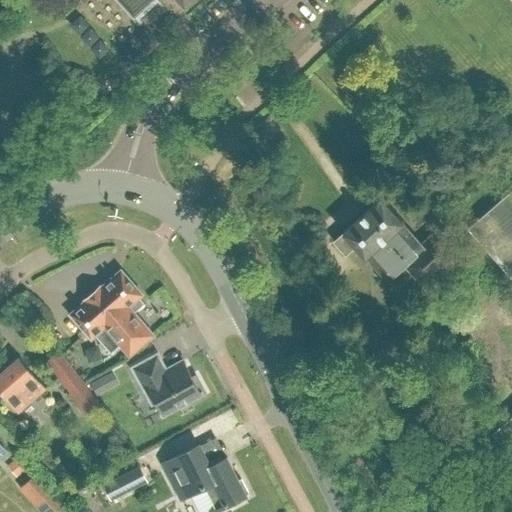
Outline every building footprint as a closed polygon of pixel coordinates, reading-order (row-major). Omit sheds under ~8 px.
[(116,0),(133,18),(152,0),(176,0),(183,8),(191,0),(116,0)] [(511,187),(480,215),(467,227),(482,244),(511,278),(511,187)] [(443,264),(454,255),(435,235),(424,244),(382,197),(334,240),(345,253),(355,244),(396,290),(414,274),(419,280),(441,261),(443,264)] [(95,291),(140,345),(153,333),(134,311),(145,302),(139,296),(142,293),(121,269),(95,291)] [(129,354),(140,345),(95,291),(70,312),(91,337),(95,334),(110,352),(120,343),(129,354)] [(174,343),(193,334),(188,326),(170,334),(174,343)] [(355,340),(369,367),(388,357),(374,330),(355,340)] [(43,359),(83,412),(97,401),(58,349),(43,359)] [(192,376),(183,360),(164,370),(156,355),(157,354),(157,353),(132,366),(141,383),(146,381),(163,413),(204,390),(196,375),(192,376)] [(0,370),(0,391),(17,411),(45,387),(18,355),(0,370)] [(97,393),(117,382),(111,372),(91,382),(97,393)] [(511,414),(493,432),(511,453),(511,414)] [(210,465),(199,443),(161,462),(179,497),(202,485),(214,509),(246,492),(228,456),(210,465)] [(22,453),(7,466),(17,476),(31,463),(22,453)] [(140,467),(104,486),(111,498),(146,479),(140,467)] [(38,470),(23,483),(36,498),(51,485),(38,470)]
